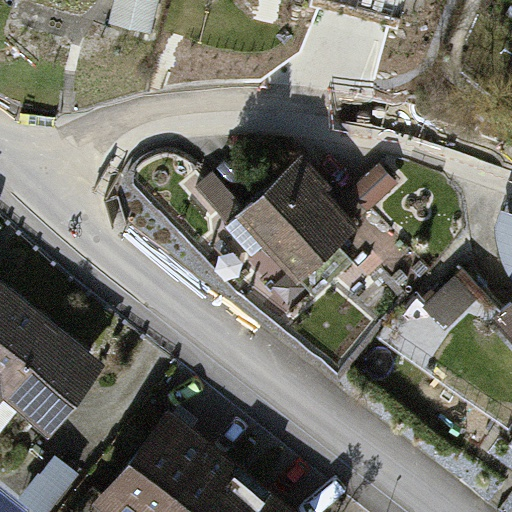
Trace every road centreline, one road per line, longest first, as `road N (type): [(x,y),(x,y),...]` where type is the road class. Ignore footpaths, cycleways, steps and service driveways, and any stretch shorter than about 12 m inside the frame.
road 1 (residential): [(450,511),(39,184)]
road 2 (residential): [(511,175),(318,111),(192,112),(114,130),(39,184)]
